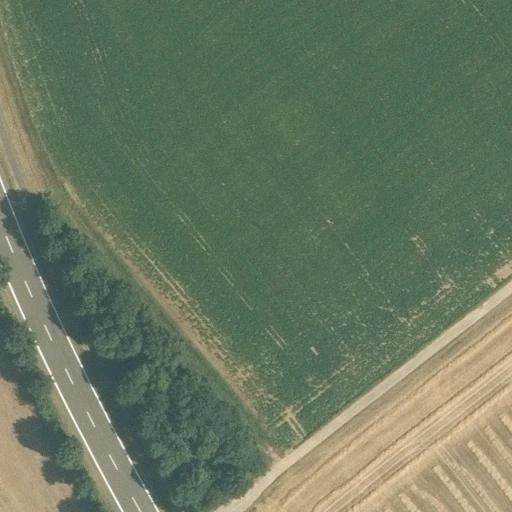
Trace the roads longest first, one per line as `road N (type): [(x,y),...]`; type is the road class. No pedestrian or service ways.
road 1 (track): [(277,467),(56,197),(0,42)]
road 2 (track): [(511,286),(225,511)]
road 3 (unclassified): [(140,511),(0,220)]
